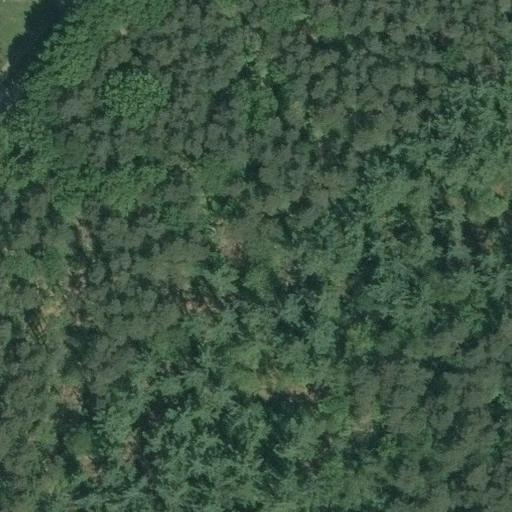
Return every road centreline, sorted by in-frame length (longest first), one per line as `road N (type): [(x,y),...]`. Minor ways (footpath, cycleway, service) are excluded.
road 1 (unknown): [(0,221),(44,189),(67,135),(131,46),(185,0)]
road 2 (unclassified): [(0,112),(92,0)]
